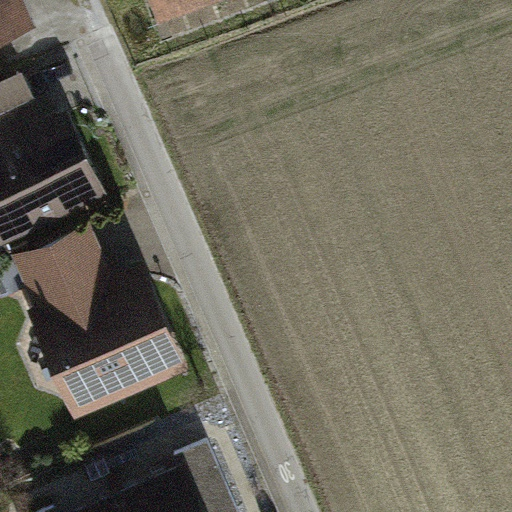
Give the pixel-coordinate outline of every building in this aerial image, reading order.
[(0,0),(0,33),(36,19),(28,0),(0,0)] [(154,0),(162,19),(214,0),(154,0)] [(0,238),(1,239),(109,189),(75,115),(12,145),(0,120),(0,238)] [(40,304),(30,308),(73,406),(183,358),(142,265),(112,278),(90,228),(20,258),(40,304)] [(189,461),(120,488),(130,511),(240,511),(210,438),(184,449),(189,461)] [(130,511),(120,488),(64,511),(51,511),(50,508),(41,511),(130,511)]
